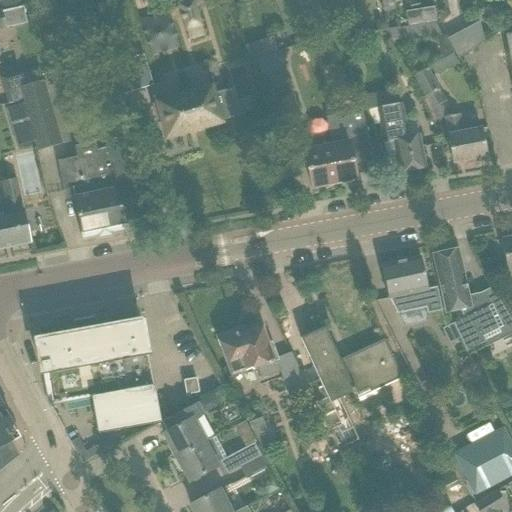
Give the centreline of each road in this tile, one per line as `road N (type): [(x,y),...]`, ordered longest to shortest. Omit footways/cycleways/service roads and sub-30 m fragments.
road 1 (unclassified): [(0,289),(511,197)]
road 2 (residential): [(70,480),(0,342)]
road 3 (residential): [(70,480),(118,464),(149,483),(162,511)]
